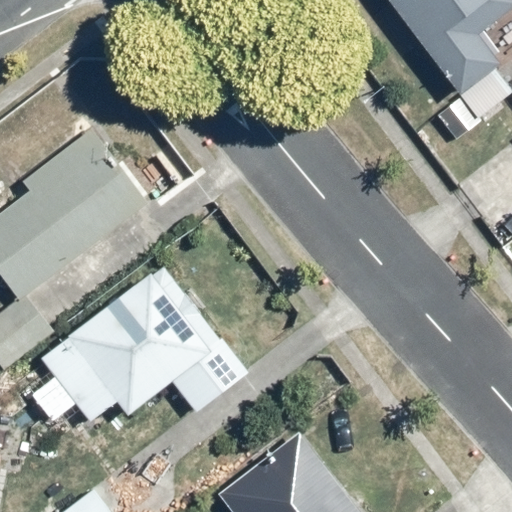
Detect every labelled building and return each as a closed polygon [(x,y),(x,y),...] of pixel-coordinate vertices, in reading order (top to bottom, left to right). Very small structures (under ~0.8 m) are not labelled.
[(511,3),(511,0),(384,0),(454,96),(496,66),(472,33),(511,3)] [(140,202),(87,137),(0,208),(0,276),(20,300),(140,202)] [(243,373),(160,265),(38,359),(52,377),(29,394),(50,422),(74,403),(88,421),(114,401),(125,415),(170,380),(194,412),(243,373)] [(352,511),(294,436),(217,495),(230,511),(352,511)] [(110,511),(92,488),(61,511),(110,511)]
